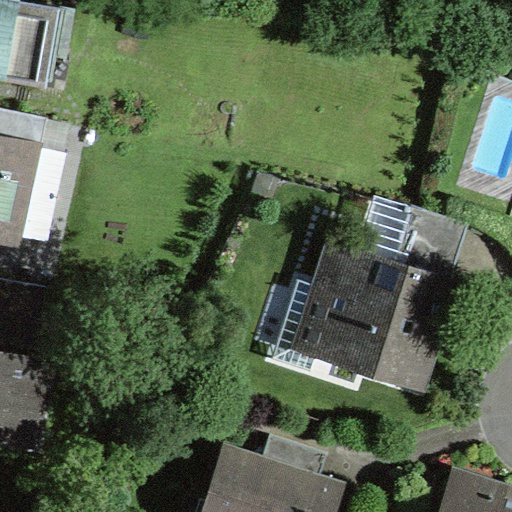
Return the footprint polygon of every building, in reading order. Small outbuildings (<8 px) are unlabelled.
[(62,9),(11,0),(0,0),(0,81),(46,90),(62,9)] [(0,231),(14,235),(15,232),(46,239),(66,151),(41,145),(48,116),(0,105),(0,231)] [(335,241),(321,285),(298,277),(273,355),(311,368),(316,351),(417,383),(468,221),(411,203),(393,259),(335,241)] [(0,435),(36,442),(51,358),(37,355),(49,285),(0,276),(0,435)] [(225,449),(204,511),(331,511),(332,511),(322,508),(330,483),(318,479),(327,451),(270,432),(260,460),(225,449)] [(511,511),(511,494),(453,476),(441,511),(511,511)]
